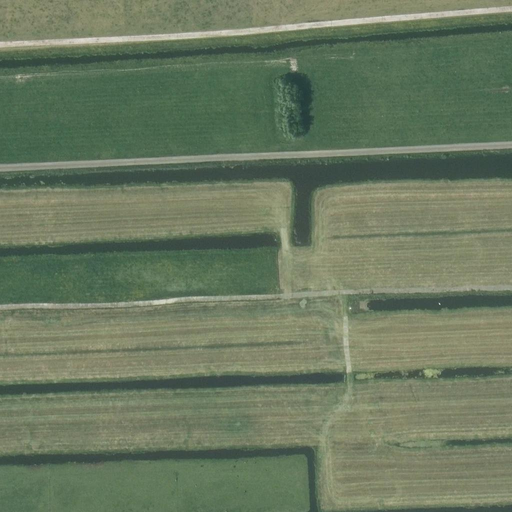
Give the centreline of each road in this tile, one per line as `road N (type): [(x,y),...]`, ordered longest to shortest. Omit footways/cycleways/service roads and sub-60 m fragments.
road 1 (track): [(511,10),(0,44)]
road 2 (track): [(0,308),(511,287)]
